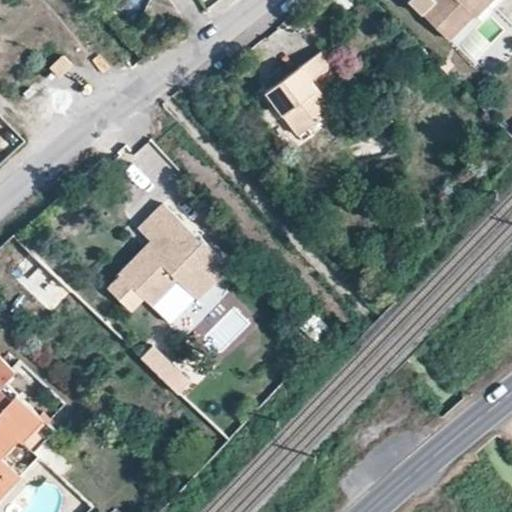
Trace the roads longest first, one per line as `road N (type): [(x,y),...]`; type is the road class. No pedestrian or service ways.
road 1 (residential): [(260,0),(52,156),(0,205)]
road 2 (tertiary): [(370,511),(511,391)]
